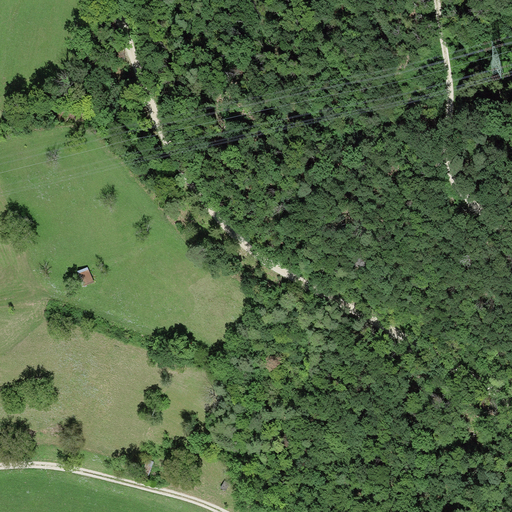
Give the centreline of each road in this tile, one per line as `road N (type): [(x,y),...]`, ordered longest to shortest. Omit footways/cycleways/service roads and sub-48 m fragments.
road 1 (track): [(112,0),(158,134),(203,210),(277,271),(511,402)]
road 2 (track): [(437,0),(448,69),(448,183),(511,239)]
road 3 (track): [(224,511),(70,468),(0,466)]
